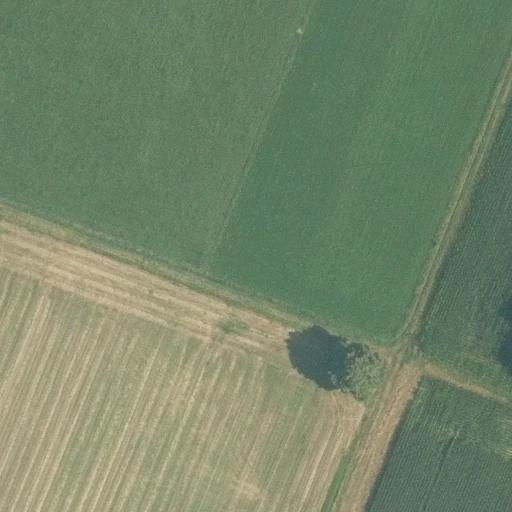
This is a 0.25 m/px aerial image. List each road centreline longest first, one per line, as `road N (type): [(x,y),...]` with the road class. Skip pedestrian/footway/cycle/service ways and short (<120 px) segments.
road 1 (track): [(0,209),(511,398)]
road 2 (track): [(338,511),(511,72)]
